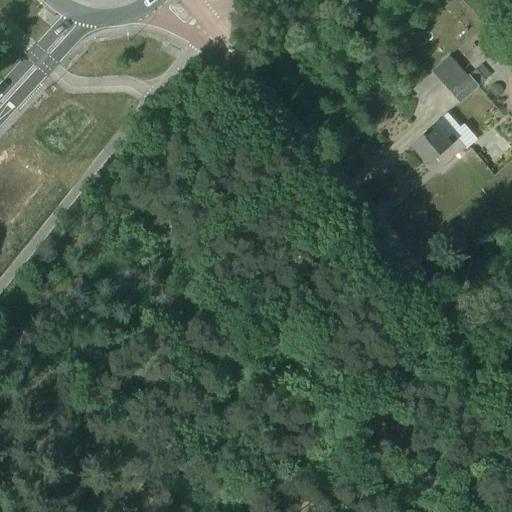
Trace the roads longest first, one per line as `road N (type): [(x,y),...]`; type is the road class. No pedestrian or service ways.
road 1 (unclassified): [(204,32),(511,384)]
road 2 (primary): [(0,115),(84,17)]
